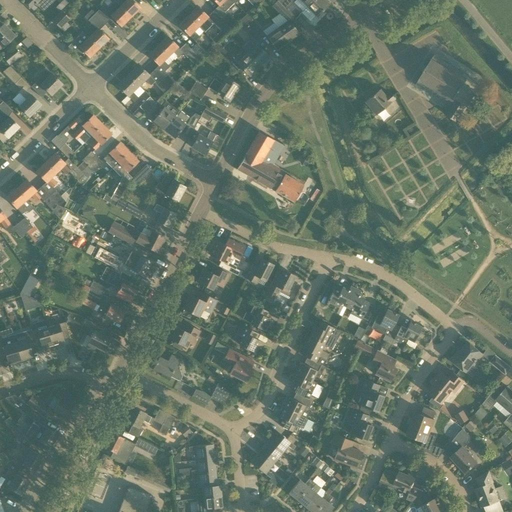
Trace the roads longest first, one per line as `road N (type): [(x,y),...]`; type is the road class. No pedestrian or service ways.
road 1 (residential): [(211,183),(271,80),(364,10)]
road 2 (residential): [(231,430),(256,416),(271,389),(326,258)]
road 3 (residential): [(115,374),(199,209)]
road 4 (residential): [(211,183),(140,140),(89,90)]
road 5 (residential): [(22,511),(100,379)]
road 6 (residential): [(53,511),(115,374)]
road 7 (residential): [(326,258),(362,263),(395,281),(451,328)]
road 8 (residential): [(199,209),(269,246),(326,258)]
road 9 (residential): [(388,442),(451,328)]
road 10 (residential): [(231,430),(115,374)]
road 11 (residential): [(89,90),(174,0)]
road 12 (residential): [(89,90),(6,0)]
road 13 (residential): [(0,174),(89,90)]
